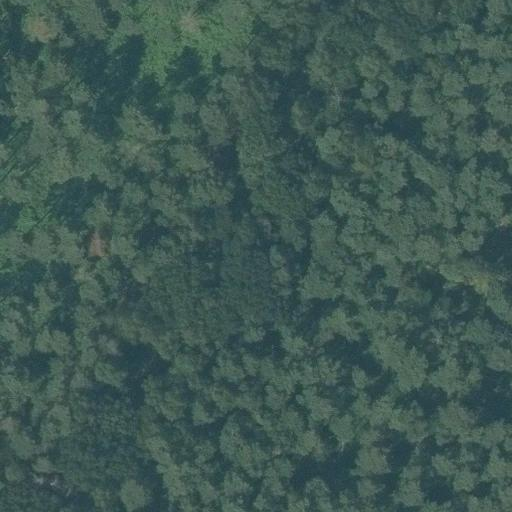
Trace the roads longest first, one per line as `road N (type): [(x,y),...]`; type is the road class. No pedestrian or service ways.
road 1 (track): [(44,511),(360,0)]
road 2 (unknown): [(0,505),(307,0)]
